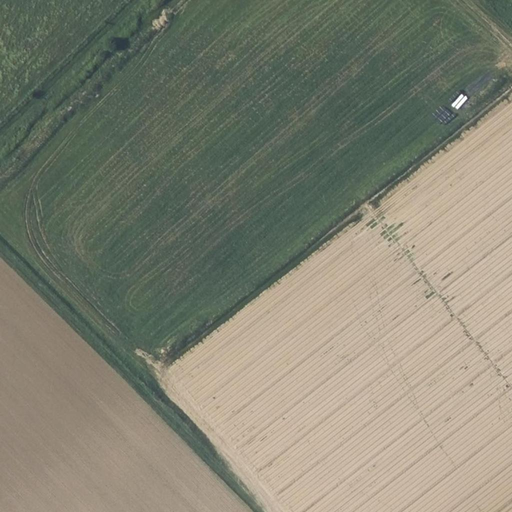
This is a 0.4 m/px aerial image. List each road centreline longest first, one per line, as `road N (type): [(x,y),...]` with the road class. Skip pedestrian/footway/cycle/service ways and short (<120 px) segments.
road 1 (track): [(0,231),(173,399),(275,511)]
road 2 (track): [(136,0),(0,134)]
